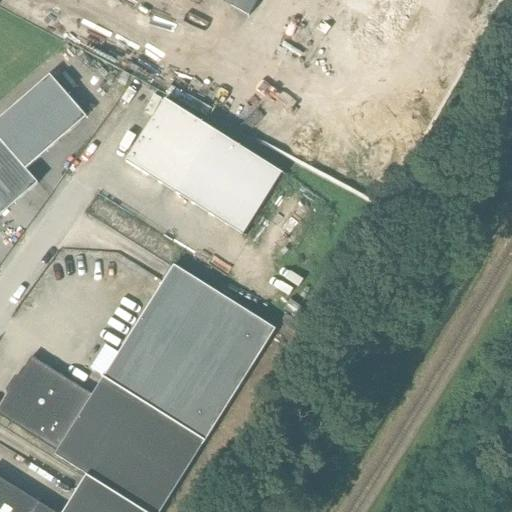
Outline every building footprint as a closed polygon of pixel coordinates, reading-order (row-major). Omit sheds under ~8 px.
[(235,0),(233,7),(256,17),(263,0),(235,0)] [(0,119),(0,139),(26,170),(87,118),(50,76),(0,119)] [(243,236),(282,174),(166,100),(126,162),(243,236)] [(0,217),(38,184),(26,170),(0,139),(0,217)] [(104,378),(206,442),(276,330),(175,266),(104,378)] [(32,357),(0,408),(0,416),(57,453),(55,456),(87,476),(77,493),(107,511),(161,511),(206,442),(104,378),(93,396),(32,357)] [(0,511),(107,511),(77,493),(64,511),(53,511),(0,478),(0,511)]
